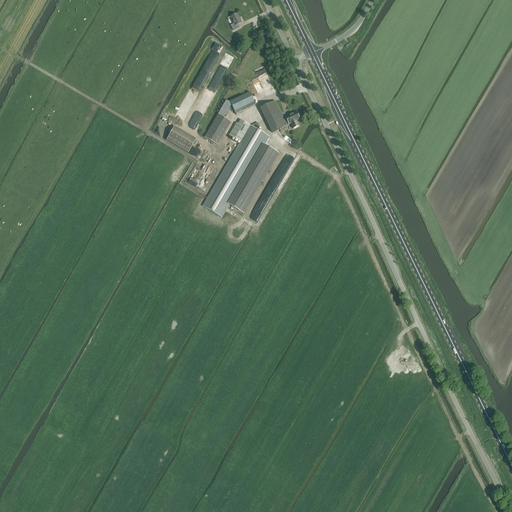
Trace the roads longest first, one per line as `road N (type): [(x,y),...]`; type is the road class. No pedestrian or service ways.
road 1 (unclassified): [(511,509),(296,61)]
road 2 (primary): [(511,466),(312,54)]
